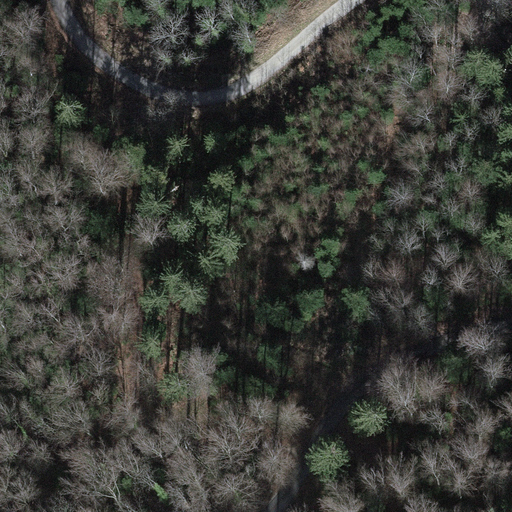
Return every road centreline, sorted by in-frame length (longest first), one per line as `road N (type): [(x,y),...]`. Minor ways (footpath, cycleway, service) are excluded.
road 1 (track): [(350,0),(263,73),(197,98),(161,93),(119,73),(84,44),(57,0)]
road 2 (track): [(277,511),(354,388),(416,349),(511,319)]
